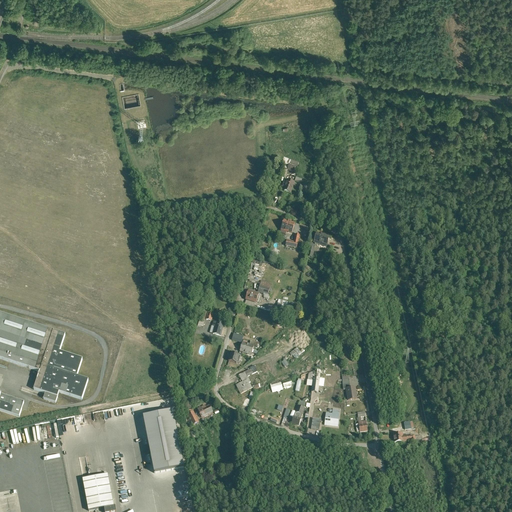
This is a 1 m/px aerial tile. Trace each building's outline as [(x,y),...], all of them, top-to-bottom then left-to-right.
[(295,183),(288,181),(286,184),(284,184),(283,186),(286,187),(284,191),(291,193),(295,183)] [(294,224),(284,221),(281,229),(291,233),(294,224)] [(295,234),(294,241),(287,240),(286,246),(296,248),(299,235),(295,234)] [(329,238),(318,234),(315,242),(323,245),(323,243),(327,245),(329,238)] [(270,289),(257,286),(256,292),(262,294),(262,296),(267,297),(268,295),(270,289)] [(257,294),(248,292),(246,300),(255,302),(257,294)] [(292,304),(279,300),(276,312),(289,316),(292,304)] [(66,335),(0,313),(0,358),(40,372),(34,390),(46,394),(58,398),(59,393),(82,400),(89,380),(77,377),(83,359),(60,352),(66,335)] [(223,325),(214,322),(212,329),(214,330),(213,334),(220,336),(223,325)] [(243,337),(234,334),(232,340),(242,343),(243,337)] [(253,346),(243,343),(240,352),(252,355),(254,346),(253,346)] [(296,348),(289,354),(294,360),(301,354),(296,348)] [(239,355),(231,353),(230,357),(231,357),(229,361),(237,364),(239,355)] [(246,372),(239,376),(239,375),(243,382),(237,386),(241,394),(252,388),(246,377),(248,377),(246,372)] [(324,380),(314,379),(312,392),(318,393),(319,379),(324,380)] [(280,382),(270,385),(272,393),(283,390),(280,382)] [(350,388),(346,389),(348,400),(357,399),(355,388),(350,388)] [(24,402),(0,394),(0,410),(19,417),(24,402)] [(58,398),(46,394),(44,399),(56,403),(58,398)] [(262,397),(258,408),(264,410),(268,398),(262,397)] [(251,400),(246,398),(243,405),(249,407),(251,400)] [(189,402),(182,406),(185,411),(192,408),(189,402)] [(305,405),(299,403),(296,413),(302,416),(305,408),(304,408),(305,405)] [(209,407),(205,409),(204,407),(198,410),(202,418),(212,413),(209,407)] [(338,410),(334,410),(333,415),(327,414),(326,423),(328,423),(327,425),(335,426),(336,424),(338,424),(339,415),(337,415),(338,410)] [(194,413),(188,416),(194,426),(199,423),(194,413)] [(301,420),(294,418),(292,424),(299,426),(301,420)] [(145,424),(155,474),(183,468),(173,419),(145,424)] [(321,420),(316,419),(315,423),(312,422),(311,429),(319,431),(321,420)] [(361,422),(359,423),(360,433),(368,432),(366,422),(361,422)] [(402,434),(393,435),(393,443),(414,441),(414,435),(408,436),(408,435),(402,435),(402,434)] [(108,475),(83,480),(89,511),(104,509),(114,507),(108,475)]
